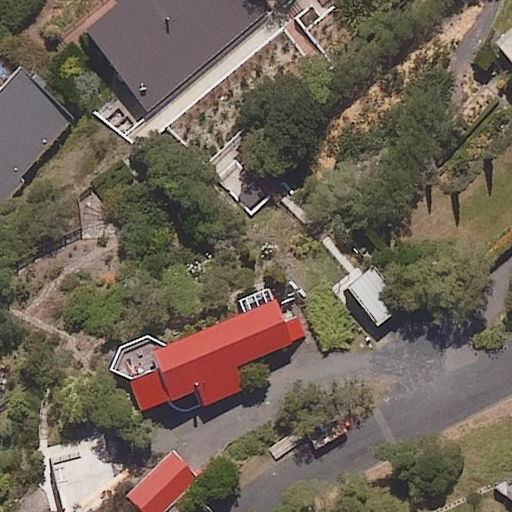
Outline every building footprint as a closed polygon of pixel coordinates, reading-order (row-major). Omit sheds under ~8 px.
[(253,27),(230,0),(105,0),(107,1),(73,30),(145,116),(253,27)] [(0,209),(78,111),(21,65),(0,91),(0,209)] [(273,163),(247,187),(269,211),(295,188),(273,163)] [(140,341),(108,356),(105,376),(119,379),(139,419),(193,393),(202,410),(259,382),(251,365),(309,337),(287,292),(271,300),(266,289),(232,305),(238,316),(163,353),(140,341)] [(163,511),(197,480),(171,453),(123,500),(134,511),(163,511)]
